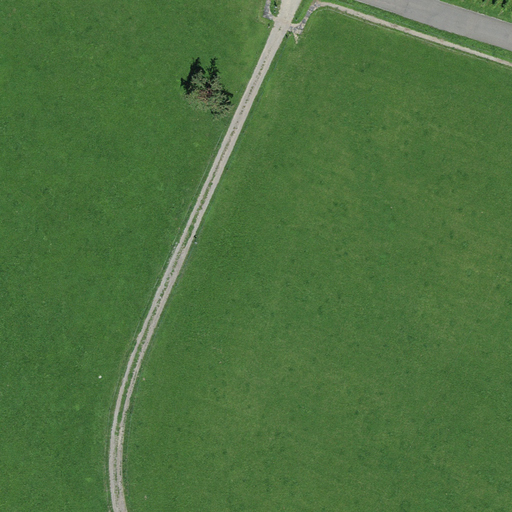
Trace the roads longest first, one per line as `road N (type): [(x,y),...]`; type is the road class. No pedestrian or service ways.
road 1 (track): [(122,511),(119,447),(134,382),(296,0)]
road 2 (residential): [(386,0),(511,36)]
